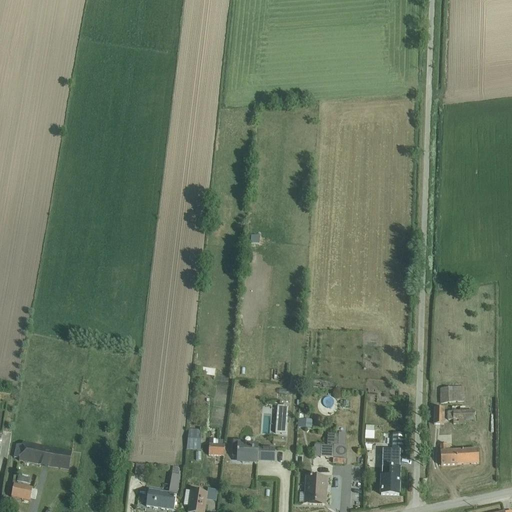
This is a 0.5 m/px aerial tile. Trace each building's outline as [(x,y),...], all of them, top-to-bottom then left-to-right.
[(251,237),(250,245),(259,246),(260,238),(251,237)] [(200,369),(199,375),(215,377),(215,370),(203,368),(203,369),(200,369)] [(461,388),(452,389),(440,390),(440,405),(464,403),(464,388),(461,388)] [(329,399),(320,403),(324,412),(333,409),(329,399)] [(277,407),(275,434),(286,435),(288,408),(277,407)] [(444,409),(434,410),(433,426),(444,426),(444,409)] [(453,413),(447,413),(447,421),(453,421),(453,426),(465,426),(465,423),(473,423),(473,412),(464,412),(453,412),(453,413)] [(298,420),(298,429),(311,430),(311,421),(298,420)] [(365,432),(365,440),(374,440),(374,432),(373,432),(373,427),(366,426),(365,432)] [(189,431),(186,450),(200,451),(201,431),(189,431)] [(314,446),(313,457),(320,457),(320,458),(333,459),(333,458),(346,459),(347,447),(344,447),(345,435),(338,434),(338,436),(327,435),(327,446),(314,446)] [(382,476),(381,476),(381,496),(399,496),(400,452),(402,452),(403,434),(392,434),(392,450),(382,450),(382,476)] [(209,440),(209,456),(224,457),(224,446),(223,446),(223,441),(218,441),(218,440),(209,440)] [(233,441),(232,457),(237,457),(237,463),(257,464),(257,463),(274,464),(275,449),(258,448),(258,444),(243,443),(243,442),(233,441)] [(22,446),(19,459),(19,462),(38,466),(50,468),(68,470),(72,452),(23,443),(22,446)] [(19,459),(22,446),(16,445),(13,458),(19,459)] [(450,445),(440,445),(441,466),(479,464),(478,449),(450,451),(450,445)] [(136,465),(135,475),(147,476),(148,466),(136,465)] [(149,491),(146,507),(174,511),(176,495),(177,495),(180,477),(172,475),(169,494),(149,491)] [(18,477),(17,482),(30,485),(31,480),(18,477)] [(304,493),(304,504),(300,504),(300,505),(324,506),(326,479),(305,477),(304,493)] [(14,485),(11,498),(30,502),(33,489),(14,485)] [(186,491),(184,506),(189,507),(188,511),(204,511),(206,500),(216,502),(218,491),(208,489),(207,494),(191,491),(191,492),(186,491)]
